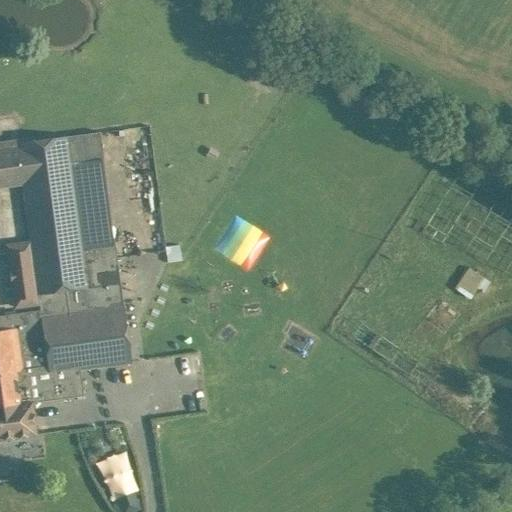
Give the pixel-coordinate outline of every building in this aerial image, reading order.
[(262,41),(251,57),(287,80),(297,64),(262,41)] [(104,159),(100,132),(67,136),(17,143),(18,146),(0,148),(0,187),(23,184),(31,245),(40,310),(10,315),(0,316),(0,439),(36,434),(32,403),(84,396),(80,370),(132,363),(119,269),(116,270),(113,246),(83,250),(71,163),(104,159)] [(161,216),(164,242),(202,239),(201,230),(200,212),(161,216)] [(218,249),(254,263),(261,244),(226,229),(218,249)] [(164,242),(113,246),(116,270),(119,269),(132,363),(147,362),(143,325),(167,266),(164,242)] [(31,245),(0,250),(0,251),(10,315),(40,310),(31,245)] [(469,266),(452,283),(466,296),(483,279),(469,266)] [(420,319),(411,333),(436,349),(445,334),(420,319)] [(101,460),(113,498),(143,488),(130,450),(101,460)]
